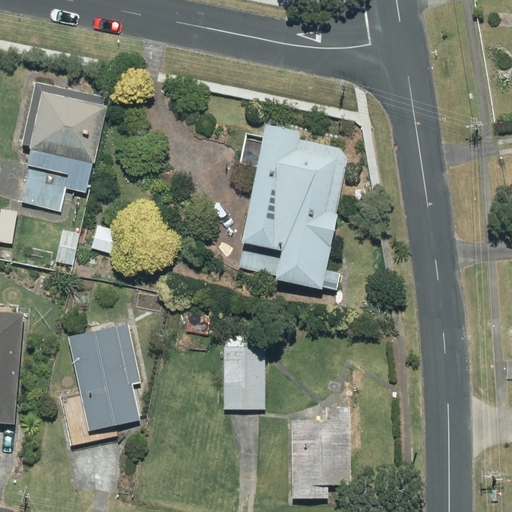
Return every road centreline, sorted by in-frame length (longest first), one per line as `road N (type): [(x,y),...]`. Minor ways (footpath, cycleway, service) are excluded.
road 1 (tertiary): [(402,43),(451,423)]
road 2 (residential): [(83,0),(321,48),(402,43)]
